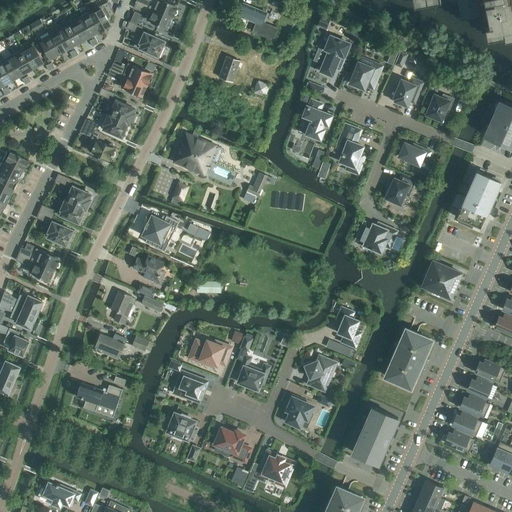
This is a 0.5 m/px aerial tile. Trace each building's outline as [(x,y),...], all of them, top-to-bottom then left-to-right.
[(176,9),(177,6),(163,0),(152,0),(152,1),(152,2),(150,1),(150,0),(148,0),(137,0),(136,2),(172,17),(174,15),(175,15),(177,14),(178,12),(177,10),(176,9)] [(279,0),(276,7),(283,9),(285,3),(279,0)] [(476,0),(457,0),(461,19),(479,16),(479,12),(487,10),(486,4),(478,6),(476,0)] [(511,0),(484,0),(486,4),(487,10),(492,36),(511,32),(511,0)] [(115,14),(107,1),(91,11),(89,8),(88,9),(100,31),(111,25),(107,18),(115,14)] [(134,8),(145,12),(147,13),(147,14),(146,16),(146,17),(146,19),(148,20),(149,21),(161,26),(161,28),(162,29),(163,30),(165,30),(166,28),(167,29),(172,17),(136,2),(134,8)] [(266,12),(243,3),(238,16),(257,23),(253,32),(269,39),(273,27),(262,23),(266,12)] [(87,9),(88,12),(80,17),(90,36),(100,31),(88,9),(87,9)] [(71,22),(69,19),(68,20),(80,42),(90,36),(80,17),(71,22)] [(40,18),(30,24),(34,31),(44,25),(40,18)] [(67,21),(69,23),(60,28),(71,47),(80,42),(68,20),(67,21)] [(129,22),(126,28),(140,34),(142,27),(129,22)] [(51,33),(50,31),(48,31),(61,53),(71,47),(60,28),(51,33)] [(40,40),(50,59),(61,53),(48,31),(47,32),(49,34),(40,40)] [(145,32),(140,43),(142,43),(140,48),(156,55),(156,56),(159,57),(163,47),(162,46),(164,41),(145,32)] [(349,44),(331,36),(321,61),(324,63),(321,71),(332,75),(338,61),(342,62),(349,44)] [(43,63),(32,44),(23,49),(22,46),(21,47),(33,68),(43,63)] [(20,47),(21,50),(12,55),(23,74),(33,68),(21,47),(20,47)] [(395,65),(402,67),(408,54),(401,51),(395,65)] [(4,60),(2,57),(1,58),(13,80),(23,74),(12,55),(4,60)] [(240,61),(227,56),(219,77),(233,82),(240,61)] [(409,61),(411,62),(415,64),(418,59),(411,56),(409,61)] [(0,58),(1,61),(0,61),(0,79),(3,85),(13,80),(1,58),(0,58)] [(156,65),(148,62),(146,67),(153,71),(156,65)] [(364,89),(367,83),(367,82),(368,80),(368,79),(375,82),(382,66),(374,63),(372,68),(359,62),(350,83),(352,83),(352,84),(364,89)] [(423,68),(433,73),(436,67),(425,62),(423,68)] [(124,68),(114,63),(111,69),(147,85),(148,82),(150,82),(151,81),(152,80),(152,78),(150,77),(152,73),(134,66),(132,65),(130,65),(129,65),(128,67),(127,68),(126,69),(124,68)] [(108,75),(119,80),(119,79),(122,80),(121,81),(121,83),(120,85),(121,86),(122,87),(124,88),(135,93),(135,95),(136,97),(138,97),(140,97),(141,96),(142,96),(147,85),(111,69),(108,75)] [(437,77),(447,81),(450,73),(440,69),(437,77)] [(460,77),(454,91),(462,95),(468,81),(460,77)] [(416,100),(423,82),(414,78),(412,84),(401,80),(394,98),(396,99),(395,101),(407,106),(410,98),(416,100)] [(309,81),(306,88),(322,94),(325,88),(309,81)] [(115,94),(102,88),(99,94),(112,100),(115,94)] [(441,120),(447,104),(451,106),(454,98),(443,94),(442,98),(435,96),(434,97),(432,97),(429,103),(431,104),(427,114),(432,116),(431,118),(438,121),(439,119),(441,120)] [(128,123),(129,124),(134,113),(132,113),(134,108),(118,101),(119,100),(116,99),(111,109),(112,110),(110,114),(128,123)] [(307,108),(312,110),(308,118),(314,120),(312,124),(310,124),(306,134),(308,135),(308,134),(319,139),(320,139),(324,129),(322,128),(324,124),(328,126),(332,116),(320,111),(322,104),(311,100),(309,106),(307,106),(307,108)] [(511,105),(500,100),(485,135),(511,147),(511,105)] [(122,138),(127,128),(126,127),(128,123),(110,114),(109,113),(104,124),(106,124),(104,129),(120,136),(119,137),(122,138)] [(96,131),(99,125),(86,119),(83,125),(96,131)] [(346,124),(338,145),(345,148),(340,161),(348,164),(347,169),(358,173),(363,161),(358,159),(363,146),(355,144),(361,130),(346,124)] [(100,133),(96,131),(83,125),(80,132),(90,136),(91,136),(93,137),(92,138),(89,145),(88,147),(88,148),(89,150),(90,151),(92,152),(110,160),(111,157),(113,157),(115,156),(115,154),(115,152),(113,151),(115,148),(114,148),(114,146),(113,144),(112,143),(110,144),(109,145),(97,140),(100,133)] [(186,133),(174,162),(205,175),(211,160),(216,163),(222,149),(217,146),(186,133)] [(401,145),(398,152),(401,153),(399,156),(419,164),(416,170),(430,176),(437,159),(429,156),(431,151),(420,146),(419,149),(405,143),(403,146),(401,145)] [(319,149),(316,155),(322,157),(324,152),(319,149)] [(28,160),(8,150),(2,161),(23,171),(28,160)] [(441,155),(438,163),(443,165),(447,158),(441,155)] [(23,171),(2,161),(0,166),(0,173),(17,182),(23,171)] [(327,171),(320,168),(317,175),(324,178),(327,171)] [(456,217),(481,228),(490,207),(490,206),(500,182),(477,171),(466,196),(456,217)] [(17,182),(0,173),(0,186),(12,193),(17,182)] [(250,185),(247,191),(258,196),(267,176),(262,173),(255,188),(250,185)] [(58,174),(55,180),(69,186),(71,180),(58,174)] [(415,180),(403,174),(400,180),(395,178),(394,180),(391,179),(385,194),(387,195),(386,197),(392,200),(391,203),(397,205),(398,203),(400,204),(405,194),(408,195),(415,180)] [(172,197),(183,201),(189,186),(178,182),(172,197)] [(85,209),(86,210),(87,209),(86,209),(90,200),(91,199),(89,198),(91,194),(75,187),(75,186),(72,185),(68,195),(69,196),(67,200),(67,201),(85,208),(85,209)] [(12,193),(0,186),(0,200),(6,204),(12,193)] [(62,210),(61,215),(77,222),(76,223),(79,224),(84,214),(83,213),(85,209),(85,208),(67,201),(67,200),(65,199),(65,200),(61,209),(61,210),(62,210)] [(55,211),(42,205),(39,211),(52,217),(55,211)] [(36,218),(50,223),(52,217),(39,211),(36,218)] [(146,228),(143,234),(148,236),(145,242),(165,251),(179,221),(166,215),(164,221),(152,215),(149,222),(148,221),(148,222),(149,223),(148,224),(147,227),(146,226),(145,227),(146,228)] [(50,233),(48,237),(64,244),(64,245),(67,246),(71,236),(70,235),(73,230),(53,222),(48,232),(50,233)] [(389,248),(397,231),(387,227),(386,229),(373,224),(372,226),(364,222),(359,235),(367,238),(364,245),(371,248),(373,250),(374,249),(381,252),(384,245),(389,248)] [(190,223),(187,230),(196,234),(199,227),(190,223)] [(32,253),(21,248),(19,254),(55,270),(56,267),(58,267),(59,266),(60,264),(60,263),(58,261),(60,258),(41,250),(41,251),(40,250),(38,250),(37,250),(35,252),(35,253),(34,254),(32,253)] [(28,268),(28,270),(29,271),(30,272),(32,273),(43,278),(43,280),(44,282),(46,282),(47,282),(49,280),(50,281),(55,270),(19,254),(16,260),(27,265),(27,264),(29,265),(29,266),(28,268)] [(164,277),(159,275),(165,262),(148,255),(146,261),(138,257),(134,266),(146,271),(143,277),(161,284),(164,277)] [(384,260),(387,269),(393,267),(390,259),(384,260)] [(461,273),(433,261),(423,286),(450,297),(461,273)] [(197,281),(197,291),(221,292),(221,282),(197,281)] [(156,290),(141,283),(137,291),(153,297),(156,290)] [(42,301),(29,295),(28,297),(21,295),(18,300),(5,291),(1,300),(36,315),(42,301)] [(133,304),(135,298),(132,297),(132,296),(119,291),(111,309),(118,312),(114,320),(125,324),(133,304)] [(164,302),(157,299),(156,301),(145,296),(142,303),(160,311),(164,302)] [(503,309),(511,313),(511,297),(511,301),(507,299),(503,309)] [(17,322),(30,328),(36,315),(1,300),(0,303),(0,308),(14,311),(11,316),(18,321),(17,322)] [(345,335),(342,341),(355,347),(361,333),(354,330),(358,321),(351,318),(353,312),(342,308),(338,319),(343,321),(338,332),(345,335)] [(495,327),(511,334),(511,317),(505,315),(503,318),(499,316),(495,327)] [(19,332),(0,323),(0,332),(8,334),(5,341),(11,346),(9,349),(23,355),(29,341),(18,336),(19,332)] [(421,368),(425,359),(429,361),(429,360),(423,358),(432,339),(406,328),(401,341),(399,340),(389,362),(391,363),(386,375),(411,386),(419,368),(425,370),(425,369),(421,368)] [(232,340),(240,343),(244,334),(235,331),(232,340)] [(101,333),(96,347),(107,351),(106,353),(118,358),(119,358),(127,338),(121,336),(115,334),(113,338),(101,333)] [(149,352),(153,343),(136,336),(132,346),(149,352)] [(245,337),(241,347),(247,350),(251,339),(245,337)] [(190,357),(211,365),(212,363),(217,364),(218,361),(225,364),(231,347),(216,341),(215,344),(208,341),(206,344),(196,340),(190,357)] [(263,368),(249,363),(251,357),(245,355),(238,373),(241,374),(238,382),(245,384),(245,385),(251,388),(251,386),(258,389),(261,383),(263,384),(269,370),(263,368)] [(305,366),(310,378),(311,378),(309,383),(308,383),(308,384),(325,391),(336,363),(320,356),(318,360),(305,366)] [(475,372),(499,382),(505,369),(485,360),(484,363),(480,362),(475,372)] [(0,374),(14,380),(20,367),(6,361),(5,363),(0,361),(0,374)] [(181,365),(172,361),(169,367),(179,371),(181,365)] [(182,395),(185,396),(185,398),(191,400),(191,399),(199,402),(203,394),(200,393),(202,389),(203,389),(204,389),(204,388),(205,388),(205,387),(205,386),(205,385),(204,384),(205,380),(182,372),(176,388),(184,391),(182,395)] [(0,390),(8,394),(14,380),(0,374),(0,390)] [(114,382),(124,385),(126,379),(116,376),(114,382)] [(468,389),(486,398),(492,384),(477,377),(476,381),(472,379),(468,389)] [(96,411),(99,402),(117,408),(123,389),(108,384),(105,392),(81,384),(77,396),(84,399),(82,407),(96,411)] [(320,395),(317,402),(329,407),(332,400),(320,395)] [(460,407),(484,417),(490,404),(470,395),(468,398),(465,397),(460,407)] [(162,399),(157,397),(154,404),(159,406),(162,399)] [(304,417),(310,420),(313,413),(310,412),(313,406),(293,397),(291,400),(290,400),(287,406),(289,407),(287,410),(291,412),(287,421),(300,426),(304,417)] [(398,418),(373,407),(353,452),(378,463),(398,418)] [(182,414),(182,416),(175,413),(173,419),(168,417),(164,428),(168,429),(168,431),(172,433),(188,439),(189,437),(193,439),(197,428),(193,427),(195,421),(189,418),(189,417),(182,414)] [(482,421),(462,413),(461,416),(457,414),(452,425),(476,435),(482,421)] [(244,435),(236,431),(236,432),(223,427),(223,428),(222,428),(215,443),(233,451),(231,455),(245,461),(251,448),(240,444),(244,435)] [(445,442),(469,453),(475,439),(454,430),(453,434),(449,432),(445,442)] [(500,441),(490,463),(500,468),(510,446),(500,441)] [(188,458),(195,460),(200,448),(193,446),(188,458)] [(511,446),(510,446),(500,468),(509,472),(511,465),(511,446)] [(278,455),(268,451),(264,459),(263,460),(264,460),(262,465),(261,465),(261,466),(258,475),(268,479),(269,480),(270,476),(275,478),(274,482),(275,482),(285,486),(288,477),(289,478),(289,477),(288,476),(290,471),(291,472),(292,471),(291,471),(295,462),(284,458),(285,458),(284,457),(283,458),(279,456),(279,455),(278,455)] [(444,487),(427,480),(423,490),(439,497),(444,487)] [(81,493),(61,485),(60,487),(58,486),(59,484),(57,484),(56,485),(49,482),(44,494),(55,499),(53,503),(60,507),(62,502),(69,505),(72,498),(78,501),(81,493)] [(356,511),(363,497),(338,486),(332,498),(330,497),(323,511),(356,511)] [(109,491),(101,488),(98,495),(106,498),(109,491)] [(91,490),(86,502),(92,505),(98,492),(91,490)] [(423,490),(419,499),(441,509),(445,500),(439,497),(423,490)] [(462,501),(468,504),(471,498),(465,495),(462,501)] [(419,499),(415,509),(422,511),(439,511),(441,509),(419,499)] [(468,511),(480,511),(483,506),(473,502),(468,511)] [(94,503),(90,511),(118,511),(107,507),(107,508),(101,506),(94,503)]
